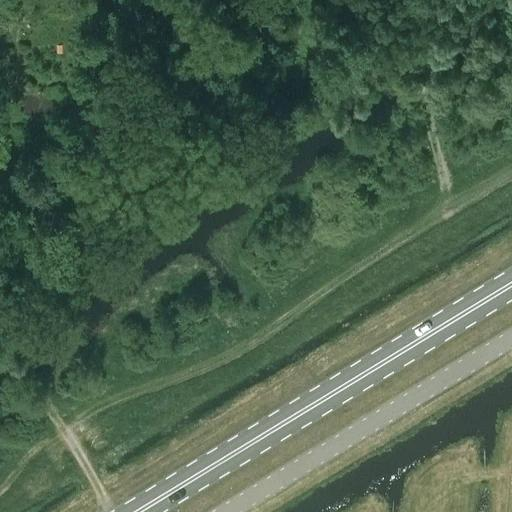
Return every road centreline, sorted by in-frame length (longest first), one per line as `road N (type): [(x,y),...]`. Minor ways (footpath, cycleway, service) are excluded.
road 1 (primary): [(138,511),(511,284)]
road 2 (unclassified): [(223,511),(511,332)]
road 3 (track): [(110,511),(44,394)]
